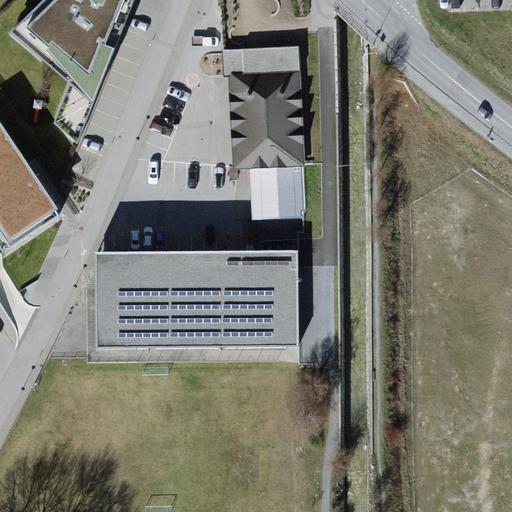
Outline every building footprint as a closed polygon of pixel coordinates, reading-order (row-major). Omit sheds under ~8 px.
[(108,124),(153,0),(65,0),(24,42),(70,87),(53,133),(80,157),(96,110),(108,124)] [(238,85),(304,80),(302,52),(236,57),(238,85)] [(233,85),(239,172),(312,167),(307,80),(304,80),(238,85),(233,85)] [(58,225),(7,128),(0,132),(0,241),(6,253),(58,225)] [(247,177),(250,227),(307,223),(304,173),(247,177)] [(302,352),(302,257),(105,257),(105,352),(302,352)]
